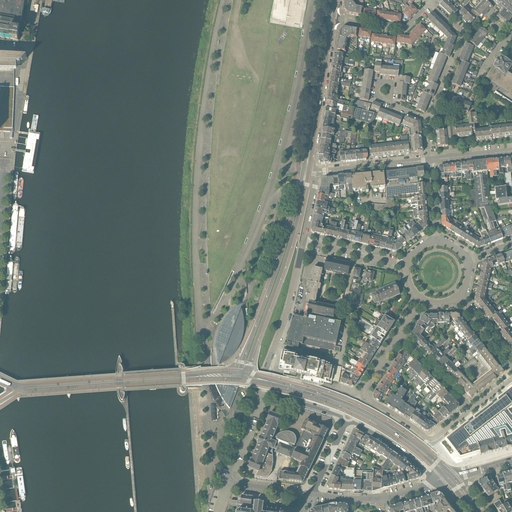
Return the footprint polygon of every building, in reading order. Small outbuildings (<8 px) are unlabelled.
[(0,0),(0,37),(18,41),(20,31),(20,27),(25,1),(24,0),(0,0)] [(444,0),(439,5),(442,8),(450,0),(449,0),(447,0),(446,1),(445,0),(444,0)] [(442,8),(445,11),(451,5),(450,4),(452,2),(450,0),(442,8)] [(492,7),(495,3),(499,6),(497,8),(501,11),(496,17),(507,25),(511,18),(511,0),(484,0),(485,0),(484,0),(474,11),(473,10),(471,12),(471,13),(465,7),(457,15),(469,26),(476,19),(478,21),(480,18),(481,19),(492,7)] [(344,5),(344,9),(354,2),(344,1),(344,2),(344,3),(343,4),(344,5)] [(354,15),(355,15),(357,6),(354,2),(344,9),(344,10),(345,10),(346,10),(347,12),(347,13),(347,14),(348,14),(352,15),(354,16),(354,15)] [(407,9),(413,15),(417,10),(411,5),(408,7),(406,4),(404,6),(407,9)] [(445,11),(449,14),(456,6),(455,5),(453,7),(451,5),(445,11)] [(456,6),(449,14),(452,17),(457,11),(456,9),(458,7),(456,6)] [(409,19),(413,15),(407,9),(403,13),(409,19)] [(426,18),(431,23),(437,17),(432,12),(426,18)] [(432,24),(435,27),(441,21),(437,17),(431,23),(432,24)] [(435,27),(439,31),(445,25),(441,21),(435,27)] [(416,29),(422,35),(423,36),(425,34),(424,33),(426,30),(420,25),(416,29)] [(443,35),(449,30),(450,29),(445,25),(439,31),(443,35)] [(351,38),(351,37),(353,28),(351,28),(350,27),(349,27),(348,28),(344,27),(343,27),(343,28),(343,29),(341,30),(349,39),(351,38)] [(477,33),(484,38),(488,33),(481,28),(477,33)] [(420,37),(422,35),(416,29),(412,33),(419,41),(421,39),(420,37)] [(347,40),(349,39),(341,30),(340,30),(339,31),(339,35),(347,40)] [(447,39),(456,37),(449,30),(443,35),(447,39)] [(418,42),(419,41),(412,33),(409,37),(412,46),(416,41),(418,42)] [(480,43),(484,38),(477,33),(474,37),(480,43)] [(337,44),(345,46),(347,46),(347,40),(339,35),(338,35),(338,37),(338,39),(337,39),(337,41),(338,41),(337,44)] [(405,45),(412,46),(409,37),(404,36),(402,46),(405,47),(405,45)] [(445,43),(452,46),(456,37),(447,39),(445,43)] [(477,48),(480,43),(474,37),(470,42),(477,48)] [(443,49),(451,52),(454,46),(452,46),(445,43),(443,49)] [(463,50),(471,53),(474,47),(465,44),(463,50)] [(441,54),(447,57),(449,58),(451,52),(443,49),(441,54)] [(461,55),(469,59),(471,53),(463,50),(461,55)] [(334,59),(348,62),(349,60),(349,59),(343,58),(343,55),(335,54),(334,59)] [(436,59),(445,62),(447,57),(441,54),(439,54),(436,59)] [(461,62),(467,64),(469,59),(461,55),(459,61),(461,62)] [(0,86),(14,87),(14,75),(14,69),(14,65),(18,65),(21,64),(24,62),(26,59),(24,58),(23,57),(0,56),(0,86)] [(511,95),(511,76),(507,73),(511,66),(511,63),(500,56),(492,67),(493,67),(486,78),(511,95)] [(434,65),(442,68),(445,62),(436,59),(434,65)] [(459,67),(467,70),(469,65),(467,64),(461,62),(459,67)] [(332,72),(342,74),(345,75),(346,70),(351,70),(351,68),(342,67),(333,65),(332,72)] [(432,71),(440,74),(442,68),(434,65),(432,71)] [(456,73),(465,76),(466,73),(468,74),(469,71),(467,70),(459,67),(456,73)] [(430,76),(438,79),(440,74),(432,71),(430,76)] [(454,79),(462,82),(465,76),(456,73),(454,79)] [(429,83),(436,85),(438,79),(430,76),(427,82),(429,83)] [(330,84),(339,86),(350,88),(351,81),(340,80),(331,78),(330,84)] [(462,82),(454,79),(452,84),(453,85),(455,86),(460,88),(462,82)] [(427,88),(436,91),(438,86),(436,85),(429,83),(427,88)] [(0,132),(13,132),(14,87),(0,86),(0,132)] [(425,93),(431,97),(433,97),(436,91),(427,88),(425,93)] [(503,101),(505,97),(496,91),(493,94),(503,101)] [(421,99),(429,102),(431,97),(425,93),(423,93),(422,95),(421,95),(419,98),(421,99)] [(445,103),(451,106),(454,98),(449,95),(445,103)] [(327,102),(348,107),(349,103),(342,102),(342,98),(340,98),(328,96),(327,102)] [(451,106),(457,108),(460,100),(454,98),(451,106)] [(419,104),(427,107),(429,102),(421,99),(420,101),(418,101),(417,103),(419,104)] [(457,108),(462,110),(466,102),(460,100),(457,108)] [(379,111),(380,109),(381,105),(373,102),(371,108),(379,111)] [(466,102),(462,110),(468,112),(471,104),(466,102)] [(427,107),(419,104),(416,110),(424,113),(427,107)] [(370,124),(373,117),(326,109),(325,113),(333,115),(334,111),(341,113),(340,117),(347,119),(370,124)] [(377,117),(382,119),(385,111),(380,109),(379,111),(378,114),(377,117)] [(382,119),(387,122),(391,113),(385,111),(382,119)] [(346,124),(347,119),(340,117),(333,115),(325,113),(325,119),(346,124)] [(387,122),(393,124),(396,115),(391,113),(387,122)] [(475,135),(475,132),(475,131),(475,130),(474,124),(477,124),(476,114),(468,114),(469,126),(471,126),(472,135),(475,135)] [(422,136),(421,127),(420,121),(414,119),(410,117),(406,115),(402,125),(401,125),(401,126),(405,128),(409,129),(410,136),(409,136),(409,137),(410,142),(403,143),(394,144),(386,145),(377,146),(371,147),(372,148),(369,148),(369,150),(370,157),(370,159),(379,158),(387,157),(395,156),(404,155),(409,154),(412,153),(423,152),(422,142),(421,137),(422,136)] [(396,115),(393,124),(399,126),(403,118),(396,115)] [(324,124),(323,127),(333,128),(333,131),(334,131),(335,131),(345,132),(346,124),(334,121),(333,126),(324,124)] [(472,137),(472,135),(471,126),(469,126),(447,129),(448,139),(472,137)] [(492,139),(511,137),(511,126),(490,129),(490,130),(475,132),(475,135),(476,142),(492,141),(492,139)] [(337,137),(347,139),(351,139),(351,133),(345,132),(335,131),(334,131),(333,131),(323,129),(322,135),(337,137)] [(436,132),(437,140),(437,148),(448,147),(446,131),(436,132)] [(29,133),(22,172),(34,174),(41,135),(29,133)] [(368,158),(370,157),(369,150),(364,151),(363,145),(360,146),(361,161),(366,161),(368,158)] [(337,163),(346,163),(345,153),(339,153),(340,158),(337,159),(337,163)] [(490,178),(494,177),(492,160),(485,161),(487,171),(487,172),(490,172),(490,178)] [(490,201),(490,199),(490,198),(489,195),(489,192),(487,172),(487,171),(481,172),(480,162),(472,163),(473,171),(473,173),(474,173),(475,190),(469,190),(469,191),(471,209),(477,209),(484,208),(490,207),(490,201)] [(419,191),(418,185),(417,169),(416,169),(409,170),(403,171),(395,172),(388,173),(388,172),(384,173),(385,187),(386,197),(397,196),(405,195),(412,194),(419,193),(419,191)] [(379,188),(385,187),(384,173),(377,173),(370,174),(362,175),(356,175),(351,176),(353,191),(358,190),(363,190),(366,189),(366,193),(368,193),(368,189),(371,189),(379,188)] [(353,194),(353,191),(351,176),(345,177),(346,188),(349,188),(349,195),(353,194)] [(346,191),(346,188),(345,177),(338,177),(339,191),(346,191)] [(333,188),(332,178),(324,179),(323,180),(322,181),(320,189),(332,192),(333,188)] [(318,195),(331,198),(334,199),(335,193),(332,192),(320,189),(318,195)] [(317,202),(328,205),(329,205),(331,198),(318,195),(317,202)] [(386,205),(385,212),(395,212),(394,199),(386,200),(386,205)] [(315,209),(332,213),(333,213),(334,211),(329,210),(329,208),(327,208),(328,205),(317,202),(315,209)] [(9,251),(9,253),(10,253),(11,254),(13,254),(14,252),(15,251),(18,206),(18,205),(14,205),(13,205),(13,206),(8,249),(9,251)] [(16,249),(17,250),(18,251),(19,251),(20,250),(21,249),(22,247),(23,240),(25,216),(25,211),(25,210),(25,209),(24,208),(23,207),(21,207),(20,208),(19,210),(19,215),(17,231),(16,242),(16,249)] [(503,239),(499,228),(498,227),(494,229),(492,223),(496,222),(490,207),(484,208),(490,224),(497,242),(503,239)] [(314,216),(326,218),(327,215),(329,215),(329,214),(332,215),(332,213),(315,209),(314,216)] [(320,226),(327,227),(328,219),(326,218),(314,216),(312,224),(320,226)] [(453,219),(451,221),(449,218),(449,217),(441,217),(442,226),(449,231),(455,221),(453,219)] [(325,236),(330,237),(334,223),(334,220),(330,219),(330,221),(329,227),(330,227),(329,228),(327,227),(325,236)] [(360,244),(368,245),(371,231),(367,231),(369,223),(368,223),(368,220),(365,219),(362,233),(362,235),(360,244)] [(336,238),(342,240),(345,222),(342,221),(340,229),(341,230),(338,230),(336,238)] [(347,241),(353,242),(357,225),(358,222),(354,221),(352,221),(351,224),(347,241)] [(449,231),(454,234),(460,224),(455,221),(449,231)] [(342,240),(347,241),(351,224),(345,222),(342,240)] [(423,231),(418,225),(418,224),(416,226),(412,222),(410,223),(419,234),(423,231)] [(418,225),(423,231),(428,227),(428,225),(422,222),(418,225)] [(454,234),(460,237),(466,227),(469,224),(466,222),(464,226),(461,224),(460,224),(454,234)] [(415,238),(419,234),(410,223),(408,225),(411,229),(409,231),(415,238)] [(491,244),(497,242),(490,224),(488,225),(491,233),(487,234),(491,244)] [(353,242),(360,244),(362,235),(359,234),(361,226),(357,225),(353,242)] [(318,235),(325,236),(327,227),(320,226),(318,235)] [(503,239),(508,237),(506,228),(505,226),(499,228),(503,239)] [(410,241),(415,238),(409,231),(406,227),(402,230),(410,241)] [(471,231),(468,229),(466,227),(460,237),(465,240),(471,231)] [(392,251),(394,242),(394,241),(390,240),(390,237),(392,236),(393,229),(390,228),(388,238),(385,249),(392,251)] [(406,244),(410,241),(402,230),(401,231),(400,229),(396,233),(400,237),(406,244)] [(491,244),(487,234),(485,230),(481,231),(480,229),(479,230),(480,233),(482,239),(485,246),(491,244)] [(465,240),(470,244),(476,234),(471,230),(471,231),(465,240)] [(368,245),(374,247),(376,235),(373,234),(374,231),(371,231),(368,245)] [(470,244),(475,247),(479,240),(476,238),(478,235),(476,234),(470,244)] [(379,248),(382,237),(382,236),(381,236),(381,235),(379,235),(376,235),(374,247),(379,248)] [(379,248),(385,249),(388,238),(382,237),(379,248)] [(398,240),(397,252),(399,250),(399,251),(401,249),(401,248),(403,247),(404,247),(406,246),(406,245),(406,244),(400,237),(397,239),(398,240)] [(478,249),(485,246),(482,239),(479,240),(475,247),(478,249)] [(505,264),(510,261),(507,253),(502,255),(501,255),(505,264)] [(506,266),(505,264),(501,255),(496,257),(499,266),(502,265),(503,267),(506,266)] [(493,268),(495,267),(499,266),(496,257),(492,259),(487,260),(489,265),(492,264),(493,268)] [(323,269),(322,274),(347,279),(349,274),(348,274),(351,263),(327,258),(324,269),(323,269)] [(5,290),(5,293),(8,294),(9,294),(11,292),(11,290),(12,278),(13,263),(13,260),(12,259),(11,259),(9,259),(8,260),(5,290)] [(491,270),(491,269),(493,268),(492,264),(489,265),(487,260),(483,262),(481,270),(485,271),(486,269),(491,270)] [(309,304),(315,303),(318,290),(319,291),(320,290),(321,286),(320,285),(319,284),(322,270),(313,268),(311,280),(310,280),(309,282),(307,282),(306,288),(308,288),(307,290),(308,291),(306,303),(309,304)] [(355,269),(353,277),(352,283),(356,284),(356,281),(360,282),(360,278),(359,278),(360,271),(355,269)] [(480,276),(489,278),(491,270),(486,269),(485,271),(481,270),(480,276)] [(366,272),(363,281),(364,281),(363,284),(367,285),(368,282),(371,283),(374,273),(366,272)] [(478,287),(486,289),(491,290),(493,285),(488,284),(479,282),(478,287)] [(371,295),(375,304),(379,302),(380,303),(382,301),(383,302),(400,295),(395,283),(378,291),(375,292),(375,293),(371,295)] [(480,296),(484,297),(486,289),(478,287),(476,292),(480,293),(480,296)] [(482,303),(486,301),(484,299),(484,297),(480,296),(480,293),(476,292),(474,301),(477,304),(481,301),(482,303)] [(482,311),(489,305),(493,302),(489,298),(486,301),(482,303),(481,301),(477,304),(482,311)] [(315,303),(309,304),(307,313),(333,319),(334,317),(333,317),(335,312),(339,313),(341,305),(335,303),(326,301),(325,305),(315,303)] [(482,311),(486,316),(496,308),(494,306),(491,307),(489,305),(482,311)] [(489,320),(492,318),(499,313),(499,312),(497,310),(496,308),(486,316),(489,320)] [(216,344),(216,349),(213,347),(212,347),(211,348),(211,351),(211,354),(210,354),(209,356),(211,357),(211,359),(211,365),(211,368),(211,370),(212,373),(212,375),(210,380),(213,381),(214,380),(214,383),(215,385),(217,390),(219,394),(220,396),(221,398),(222,398),(224,402),(227,406),(229,409),(238,386),(231,386),(222,385),(222,382),(221,377),(221,375),(221,368),(223,368),(223,367),(223,363),(225,362),(227,361),(229,359),(232,357),(234,354),(237,350),(239,347),(241,343),(242,340),(243,337),(243,334),(244,331),(244,328),(244,326),(244,324),(244,322),(244,318),(243,316),(242,313),(242,311),(241,309),(238,311),(234,313),(231,315),(229,317),(227,320),(225,322),(223,325),(221,327),(220,329),(218,333),(219,333),(218,336),(217,340),(216,342),(216,344)] [(492,318),(495,322),(505,315),(503,313),(501,315),(499,313),(492,318)] [(455,322),(461,318),(458,314),(449,314),(449,319),(452,318),(455,322)] [(304,335),(302,344),(302,345),(333,351),(339,352),(340,348),(336,347),(341,323),(304,315),(304,319),(300,334),(304,335)] [(378,321),(390,329),(394,323),(384,317),(381,315),(378,321)] [(422,317),(432,324),(432,322),(437,322),(437,315),(424,315),(422,317)] [(499,327),(506,321),(504,319),(507,317),(505,315),(495,322),(499,327)] [(299,344),(302,344),(304,335),(300,334),(304,319),(293,316),(287,344),(285,352),(296,355),(299,344)] [(434,326),(433,324),(432,324),(422,317),(420,321),(428,326),(430,328),(430,329),(434,326)] [(455,329),(457,328),(464,322),(461,318),(455,322),(451,325),(453,327),(455,329)] [(390,329),(378,321),(377,320),(374,326),(377,328),(387,334),(390,329)] [(417,326),(424,331),(425,331),(427,333),(430,328),(428,326),(420,321),(417,326)] [(502,332),(510,326),(511,324),(510,322),(508,324),(506,321),(499,327),(502,332)] [(456,332),(457,334),(468,326),(464,322),(457,328),(459,330),(456,332)] [(373,339),(380,344),(387,334),(377,328),(374,326),(372,329),(374,329),(369,337),(373,339)] [(412,334),(412,336),(412,338),(419,345),(424,339),(426,338),(425,337),(422,334),(424,331),(417,326),(412,334)] [(461,339),(461,338),(471,331),(468,326),(457,334),(461,339)] [(503,338),(510,332),(509,330),(511,328),(510,326),(502,332),(500,333),(503,338)] [(503,338),(507,343),(511,338),(511,330),(510,332),(503,338)] [(463,340),(461,342),(463,345),(465,343),(468,342),(475,336),(471,331),(464,336),(465,338),(463,340)] [(424,339),(419,345),(423,349),(429,344),(435,338),(433,336),(427,342),(424,339)] [(475,336),(468,342),(469,344),(468,344),(470,347),(478,340),(475,336)] [(436,346),(428,354),(433,359),(440,352),(437,350),(446,342),(448,344),(450,343),(445,338),(436,346)] [(368,345),(376,350),(380,344),(373,339),(371,343),(370,342),(368,345)] [(471,349),(467,352),(468,354),(482,344),(478,340),(470,347),(469,347),(471,349)] [(360,351),(372,358),(373,356),(373,357),(374,354),(376,350),(368,345),(365,343),(360,351)] [(429,344),(423,349),(428,354),(436,346),(433,344),(431,346),(429,344)] [(474,357),(478,354),(485,349),(482,344),(468,354),(471,357),(472,356),(474,357)] [(450,352),(438,364),(442,369),(452,359),(459,353),(454,348),(450,352)] [(458,372),(452,378),(471,399),(477,394),(476,393),(478,391),(479,393),(496,379),(494,376),(496,375),(498,377),(504,372),(485,349),(478,354),(492,371),(473,387),(458,372)] [(440,352),(433,359),(438,364),(450,352),(447,350),(443,354),(441,352),(440,352)] [(372,358),(360,351),(358,353),(360,354),(359,357),(360,358),(368,363),(371,360),(372,358)] [(297,374),(301,375),(300,380),(323,385),(324,382),(331,384),(335,366),(296,357),(296,355),(285,352),(283,352),(282,352),(278,370),(284,371),(283,375),(296,378),(297,374)] [(400,353),(398,357),(406,362),(411,357),(409,355),(406,352),(404,354),(402,354),(400,353)] [(452,359),(442,369),(447,373),(463,358),(461,355),(454,361),(452,359)] [(395,362),(403,367),(406,362),(404,361),(398,357),(397,357),(398,357),(395,362)] [(357,363),(365,368),(366,367),(368,363),(360,358),(357,363)] [(452,378),(458,372),(461,369),(459,367),(465,360),(463,358),(447,373),(452,378)] [(364,370),(365,368),(357,363),(353,360),(351,360),(350,362),(354,364),(352,367),(362,373),(364,370)] [(406,374),(409,376),(420,365),(415,360),(408,367),(411,369),(408,372),(406,374)] [(395,362),(391,368),(399,373),(403,367),(395,362)] [(409,376),(408,377),(411,380),(414,377),(415,379),(425,370),(420,365),(409,376)] [(362,373),(352,367),(350,369),(349,369),(347,371),(351,373),(359,378),(360,377),(362,373)] [(391,369),(388,374),(396,378),(399,373),(391,368),(391,369)] [(344,385),(346,386),(351,373),(347,371),(345,370),(343,374),(343,375),(340,383),(344,385)] [(415,379),(414,381),(419,385),(429,375),(425,370),(415,379)] [(351,373),(346,386),(348,386),(348,387),(351,388),(354,387),(354,386),(357,381),(359,378),(351,373)] [(388,374),(384,379),(392,384),(396,378),(388,374)] [(419,385),(412,392),(415,394),(416,396),(417,396),(420,394),(417,391),(424,384),(427,387),(434,380),(429,375),(419,385)] [(384,379),(381,384),(389,389),(392,384),(384,379)] [(427,387),(420,394),(424,398),(438,385),(434,380),(427,387)] [(377,389),(377,390),(384,394),(385,395),(385,394),(389,389),(381,384),(377,389)] [(424,398),(422,401),(427,406),(431,402),(443,390),(438,385),(424,398)] [(397,412),(404,403),(401,401),(407,392),(409,389),(406,386),(404,390),(401,388),(395,397),(392,396),(391,398),(387,405),(392,409),(397,412)] [(511,416),(508,411),(511,408),(511,387),(445,439),(455,452),(456,454),(460,458),(480,452),(481,456),(496,451),(496,452),(502,450),(511,447),(511,446),(511,416)] [(377,390),(374,394),(376,395),(376,397),(375,399),(380,401),(382,397),(384,398),(385,395),(384,394),(377,390)] [(443,390),(431,402),(433,405),(437,401),(439,403),(442,401),(448,395),(443,390)] [(404,403),(397,412),(404,416),(416,397),(413,395),(407,404),(404,403)] [(448,395),(442,401),(448,406),(459,407),(459,405),(448,395)] [(416,397),(404,416),(410,419),(409,420),(410,420),(417,410),(418,408),(415,406),(417,403),(415,402),(418,397),(417,397),(417,396),(416,396),(416,397)] [(445,409),(450,415),(458,409),(459,407),(448,406),(445,409)] [(438,409),(437,410),(438,412),(444,420),(450,415),(445,409),(444,408),(440,411),(438,409)] [(433,410),(432,411),(435,415),(433,417),(438,424),(444,420),(438,412),(437,410),(435,409),(433,410)] [(410,420),(415,424),(423,414),(420,412),(417,410),(410,420)] [(423,414),(415,424),(421,429),(430,417),(424,412),(423,414)] [(293,455),(294,453),(293,452),(295,449),(292,447),(293,445),(295,446),(296,443),(296,441),(296,440),(296,439),(296,438),(295,437),(295,436),(294,435),(293,434),(292,434),(291,433),(290,432),(288,432),(287,432),(285,432),(283,433),(281,433),(279,434),(278,435),(277,436),(276,437),(275,436),(276,433),(275,432),(281,418),(270,414),(267,421),(268,422),(262,438),(261,438),(258,444),(259,444),(253,461),(251,460),(248,468),(258,472),(256,477),(263,478),(265,478),(267,477),(269,476),(270,475),(272,473),(273,471),(273,469),(274,463),(274,456),(274,450),(274,449),(276,450),(275,453),(290,458),(291,455),(293,455)] [(429,432),(438,424),(433,417),(432,415),(430,417),(421,429),(425,432),(429,432)] [(294,453),(293,455),(291,459),(294,461),(295,460),(301,462),(300,465),(298,472),(297,472),(297,473),(294,473),(294,474),(280,472),(279,480),(303,483),(327,432),(328,432),(329,430),(320,426),(319,427),(317,426),(317,425),(306,420),(301,430),(304,431),(295,449),(296,449),(294,453)] [(362,445),(365,447),(370,437),(356,430),(353,431),(351,436),(363,443),(362,445)] [(358,443),(362,445),(363,443),(351,436),(348,441),(357,445),(358,443)] [(364,448),(370,451),(376,441),(370,437),(365,447),(364,448)] [(345,447),(361,455),(362,452),(355,448),(357,445),(348,441),(345,447)] [(375,454),(381,444),(376,441),(370,451),(375,454)] [(375,454),(380,457),(386,448),(381,444),(375,454)] [(359,457),(361,455),(345,447),(343,453),(355,459),(356,456),(359,457)] [(386,459),(387,460),(393,453),(386,448),(380,457),(378,460),(380,461),(382,459),(385,461),(386,459)] [(363,463),(355,459),(343,453),(340,459),(352,464),(353,462),(358,465),(360,465),(361,466),(363,463)] [(387,471),(392,464),(398,457),(393,453),(387,460),(380,470),(379,471),(383,471),(387,471)] [(394,472),(395,471),(403,460),(398,457),(392,464),(395,466),(390,471),(394,472)] [(342,468),(355,469),(355,466),(352,464),(340,459),(336,467),(342,470),(342,468)] [(409,465),(403,460),(395,471),(403,474),(409,465)] [(403,474),(404,479),(409,473),(411,474),(414,474),(416,471),(409,465),(403,474)] [(331,477),(337,479),(340,474),(341,473),(342,473),(342,470),(336,467),(331,477)] [(340,491),(349,491),(354,491),(354,482),(354,474),(355,469),(342,468),(342,470),(342,473),(342,478),(341,478),(340,485),(340,491)] [(372,492),(381,490),(383,471),(379,471),(380,470),(374,468),(374,472),(374,476),(373,486),(372,492)] [(355,469),(354,474),(354,482),(361,482),(361,486),(361,492),(372,492),(373,486),(374,476),(374,472),(361,471),(361,469),(355,469)] [(393,486),(398,485),(394,472),(390,471),(387,471),(383,471),(381,490),(393,486)] [(406,483),(404,479),(403,474),(395,471),(394,472),(398,485),(406,483)] [(404,479),(406,483),(419,478),(420,478),(420,475),(416,471),(414,474),(411,474),(409,473),(404,479)] [(511,477),(510,472),(502,474),(508,493),(508,492),(511,491),(511,490),(510,486),(509,484),(511,483),(511,477)] [(505,493),(508,493),(502,474),(496,476),(497,480),(498,484),(500,489),(503,488),(504,491),(505,493)] [(478,484),(482,488),(491,481),(497,480),(496,476),(479,481),(478,484)] [(336,484),(337,484),(339,480),(337,479),(331,477),(327,486),(329,489),(332,490),(336,484)] [(491,481),(482,488),(488,498),(499,490),(495,486),(498,484),(497,480),(491,481)] [(430,496),(435,510),(436,509),(436,506),(444,499),(441,495),(438,493),(430,496)] [(287,511),(288,511),(286,511),(287,510),(286,510),(286,511),(281,511),(281,510),(281,511),(277,510),(277,509),(276,509),(276,510),(272,510),(272,509),(272,510),(268,509),(268,508),(267,508),(267,509),(263,509),(264,505),(265,505),(265,504),(263,504),(264,503),(263,502),(263,504),(262,504),(262,503),(262,502),(261,503),(260,503),(258,502),(257,502),(256,502),(257,503),(256,503),(255,503),(255,501),(254,503),(252,502),(252,498),(241,496),(241,501),(238,500),(238,502),(230,501),(230,503),(229,506),(229,508),(232,509),(234,509),(234,510),(235,509),(239,510),(239,511),(237,511),(287,511)] [(434,511),(435,511),(435,510),(430,496),(424,497),(427,507),(431,507),(432,511),(434,511)] [(419,499),(422,511),(429,511),(427,511),(426,511),(425,508),(427,507),(424,497),(419,499)] [(422,511),(419,499),(413,501),(416,510),(416,511),(422,511)] [(453,511),(452,510),(449,506),(450,506),(444,499),(436,506),(436,509),(435,510),(435,511),(453,511)] [(499,501),(493,505),(497,510),(497,511),(510,511),(511,511),(511,504),(509,506),(508,505),(511,502),(509,499),(504,502),(503,499),(499,501)] [(413,511),(416,510),(413,501),(407,503),(410,511),(413,511)] [(410,511),(407,503),(401,504),(403,511),(410,511)]
